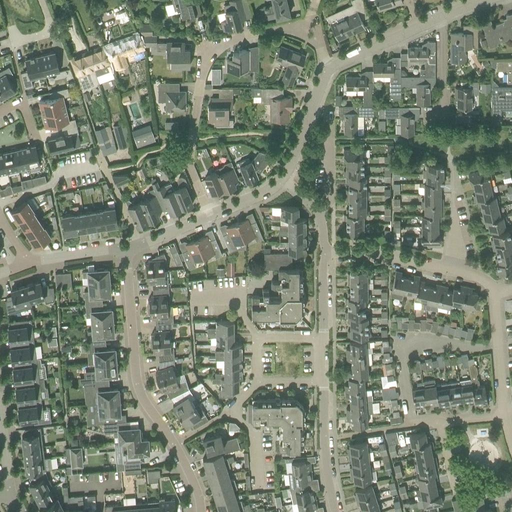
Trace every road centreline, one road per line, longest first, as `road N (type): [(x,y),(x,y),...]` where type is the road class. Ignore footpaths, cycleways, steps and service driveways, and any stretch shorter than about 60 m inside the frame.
road 1 (residential): [(206,213),(190,149),(213,47),(307,35),(330,66)]
road 2 (residential): [(199,511),(194,486),(138,383),(125,250)]
road 3 (residential): [(323,382),(259,375),(266,334),(322,335)]
road 4 (residential): [(457,273),(323,249)]
road 5 (residential): [(335,511),(323,382)]
road 6 (residential): [(506,415),(497,292)]
road 7 (residential): [(442,18),(330,66)]
